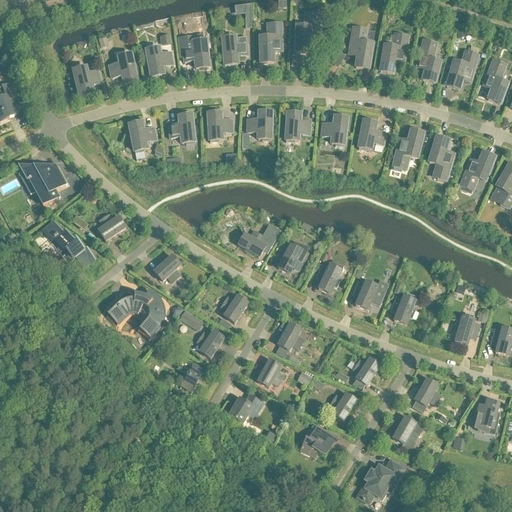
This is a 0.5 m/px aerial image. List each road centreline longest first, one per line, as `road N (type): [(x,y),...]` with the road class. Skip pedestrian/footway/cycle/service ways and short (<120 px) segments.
road 1 (residential): [(511,142),(392,104),(256,91),(145,103),(52,132)]
road 2 (residential): [(412,359),(327,497)]
road 3 (residential): [(52,132),(162,232)]
road 4 (residential): [(277,302),(412,359)]
road 5 (residential): [(18,1),(52,132)]
road 6 (residential): [(277,302),(206,417)]
road 7 (residential): [(162,232),(277,302)]
